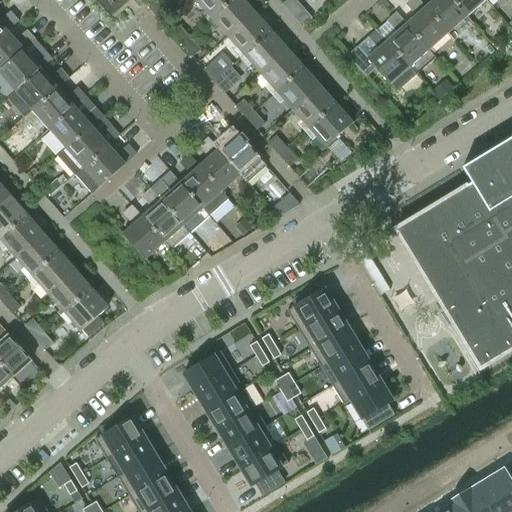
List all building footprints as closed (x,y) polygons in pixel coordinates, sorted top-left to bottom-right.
[(196,0),(195,1),(211,19),(233,0),(196,0)] [(242,0),(233,0),(211,19),(227,38),(255,14),(242,0)] [(415,16),(405,25),(429,51),(448,34),(424,8),(417,0),(411,0),(406,5),(415,16)] [(432,0),(424,8),(448,34),(466,17),(451,0),(432,0)] [(451,0),(466,17),(486,1),(485,0),(451,0)] [(148,9),(159,21),(168,14),(157,2),(148,9)] [(302,27),(311,20),(304,12),(295,20),(302,27)] [(0,37),(7,31),(18,22),(10,13),(0,21),(0,37)] [(255,14),(227,38),(244,56),(271,32),(255,14)] [(396,14),(377,31),(409,68),(410,67),(414,72),(419,71),(422,69),(428,64),(431,61),(433,56),(428,51),(429,51),(405,25),(396,14)] [(171,34),(181,46),(190,39),(179,27),(171,34)] [(7,31),(0,37),(0,71),(24,50),(34,41),(26,32),(16,41),(7,31)] [(377,31),(348,56),(366,76),(375,68),(396,92),(415,75),(409,68),(377,31)] [(271,32),(244,56),(260,74),(287,50),(271,32)] [(200,51),(190,39),(181,46),(192,58),(200,51)] [(24,50),(0,71),(0,76),(14,92),(41,69),(51,60),(43,51),(40,53),(32,43),(24,50)] [(260,74),(276,92),(303,68),(287,50),(260,74)] [(203,71),(214,83),(222,75),(211,63),(203,71)] [(292,111),(319,87),(303,68),(276,92),(292,111)] [(14,92),(7,99),(24,118),(31,111),(58,88),(68,79),(60,70),(49,79),(41,69),(14,92)] [(233,87),(222,75),(214,83),(224,95),(233,87)] [(445,81),(433,91),(440,99),(451,88),(445,81)] [(308,129),(335,105),(319,87),(292,111),(308,129)] [(31,111),(48,131),(85,98),(77,89),(66,98),(58,88),(31,111)] [(48,131),(65,150),(91,126),(102,117),(90,104),(87,107),(82,101),(85,99),(86,99),(85,98),(48,131)] [(235,107),(246,119),(254,112),(243,100),(235,107)] [(335,105),(308,129),(325,148),(352,124),(335,105)] [(264,124),(254,112),(246,119),(256,131),(264,124)] [(217,150),(241,176),(247,183),(266,166),(260,159),(237,133),(227,121),(226,122),(226,123),(218,131),(227,141),(217,150)] [(58,156),(75,175),(108,145),(118,136),(110,127),(100,136),(91,126),(65,150),(58,156)] [(267,144),(278,156),(286,149),(276,137),(267,144)] [(467,186),(395,230),(396,231),(396,232),(437,300),(438,301),(442,308),(444,310),(479,370),(480,370),(511,350),(511,138),(508,141),(462,169),(471,184),(467,186)] [(222,193),(241,176),(217,150),(208,139),(199,147),(208,158),(198,167),(222,193)] [(117,155),(108,145),(75,175),(92,194),(99,188),(125,165),(136,155),(136,154),(135,154),(127,146),(117,155)] [(297,161),(286,149),(278,156),(289,168),(297,161)] [(179,184),(209,217),(228,200),(222,193),(198,167),(189,156),(180,164),(189,175),(179,184)] [(33,169),(26,176),(30,180),(37,174),(33,169)] [(159,186),(153,192),(190,234),(209,217),(179,184),(170,173),(158,184),(157,184),(159,186)] [(56,180),(47,188),(52,194),(61,185),(56,180)] [(0,206),(10,198),(0,186),(0,206)] [(171,251),(190,234),(153,192),(151,190),(142,198),(151,209),(141,217),(165,243),(171,251)] [(0,239),(26,216),(10,198),(0,206),(0,239)] [(277,204),(271,210),(278,218),(284,214),(277,204)] [(145,261),(165,243),(141,217),(132,207),(123,215),(132,225),(122,235),(145,261)] [(42,234),(26,216),(0,239),(0,240),(15,258),(42,234)] [(243,220),(236,227),(243,235),(250,228),(243,220)] [(59,253),(42,234),(15,258),(31,277),(59,253)] [(75,271),(59,253),(31,277),(47,295),(75,271)] [(91,289),(75,271),(47,295),(64,313),(91,289)] [(0,301),(1,303),(10,296),(0,285),(0,301)] [(91,289),(64,313),(80,332),(82,331),(88,338),(104,324),(97,317),(107,308),(91,289)] [(298,331),(335,308),(324,289),(309,298),(306,293),(292,301),(295,306),(287,312),(298,331)] [(20,308),(10,296),(1,303),(12,315),(20,308)] [(335,308),(298,331),(309,350),(347,327),(335,308)] [(23,328),(34,340),(42,332),(32,320),(23,328)] [(0,364),(12,379),(32,361),(8,335),(0,326),(0,364)] [(309,350),(321,368),(358,345),(347,327),(309,350)] [(53,344),(42,332),(34,340),(45,351),(53,344)] [(261,339),(267,350),(274,345),(268,335),(261,339)] [(256,357),(262,353),(256,342),(249,346),(256,357)] [(274,345),(267,350),(274,360),(281,356),(274,345)] [(332,386),(369,364),(358,345),(321,368),(332,386)] [(183,375),(194,394),(232,371),(220,352),(211,357),(208,352),(194,361),(197,366),(183,375)] [(262,353),(256,357),(262,367),(269,363),(262,353)] [(0,389),(12,379),(0,364),(0,389)] [(332,386),(343,405),(380,382),(369,364),(332,386)] [(194,394),(206,412),(243,390),(232,371),(194,394)] [(281,378),(287,388),(294,384),(288,374),(281,378)] [(274,382),(280,392),(287,388),(281,378),(274,382)] [(380,382),(343,405),(343,406),(350,401),(368,431),(394,415),(387,404),(392,402),(380,382)] [(294,384),(287,388),(293,398),(300,394),(294,384)] [(287,402),(293,398),(287,388),(280,392),(287,402)] [(217,431),(254,408),(243,390),(206,412),(217,431)] [(9,399),(3,405),(9,412),(15,406),(9,399)] [(254,408),(217,431),(228,449),(265,427),(254,408)] [(306,413),(312,423),(319,419),(313,409),(306,413)] [(294,420),(300,431),(307,427),(301,416),(294,420)] [(94,440),(106,460),(143,437),(132,418),(117,427),(114,421),(100,430),(103,435),(94,440)] [(319,419),(312,423),(318,434),(325,430),(319,419)] [(265,427),(228,449),(239,468),(277,445),(265,427)] [(313,437),(307,427),(300,431),(306,441),(313,437)] [(143,437),(106,460),(117,478),(155,456),(143,437)] [(277,445),(239,468),(251,487),(255,484),(276,471),(288,464),(277,445)] [(117,478),(128,497),(166,474),(155,456),(117,478)] [(69,468),(75,478),(82,474),(76,464),(69,468)] [(276,471),(255,484),(262,495),(283,483),(276,471)] [(88,485),(82,474),(75,478),(82,489),(88,485)] [(166,474),(128,497),(137,511),(144,511),(177,492),(166,474)] [(511,511),(511,488),(503,474),(478,490),(491,511),(511,511)] [(77,492),(70,481),(63,485),(70,496),(77,492)] [(491,511),(478,490),(453,505),(457,511),(491,511)] [(177,492),(144,511),(186,511),(188,511),(177,492)] [(46,511),(39,499),(30,505),(27,499),(13,508),(15,511),(46,511)] [(89,506),(92,511),(101,511),(96,502),(89,506)]
